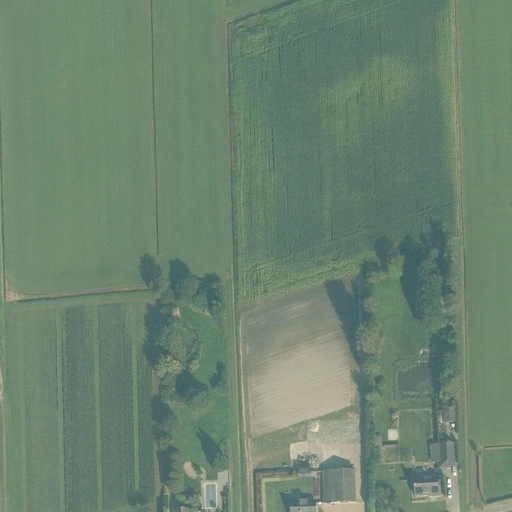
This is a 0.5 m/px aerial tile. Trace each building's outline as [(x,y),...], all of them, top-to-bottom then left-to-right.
[(359,290),(346,290),(347,394),(360,394),(359,290)] [(449,414),(444,414),(444,424),(456,423),(455,409),(448,409),(449,414)] [(456,463),(456,453),(456,445),(438,446),(438,460),(439,470),(450,469),(450,464),(456,463)] [(356,494),(356,486),(355,471),(339,472),(339,464),(323,464),(324,495),(324,505),(356,504),(356,494)] [(232,472),(223,473),(223,495),(232,495),(232,472)] [(415,497),(429,496),(429,497),(440,497),(439,479),(414,481),(415,497)] [(316,511),(316,510),(316,503),(291,503),(291,511),(290,511),(316,511)]
